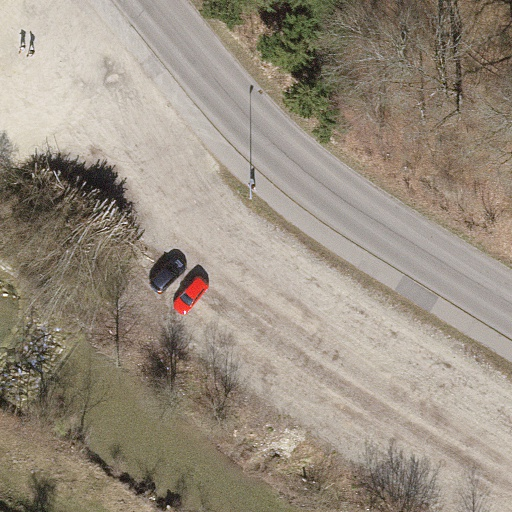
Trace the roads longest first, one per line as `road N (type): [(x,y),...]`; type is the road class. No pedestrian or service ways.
road 1 (track): [(511,478),(247,315),(147,222),(98,124),(83,0)]
road 2 (unclassified): [(149,0),(283,155),(511,305)]
